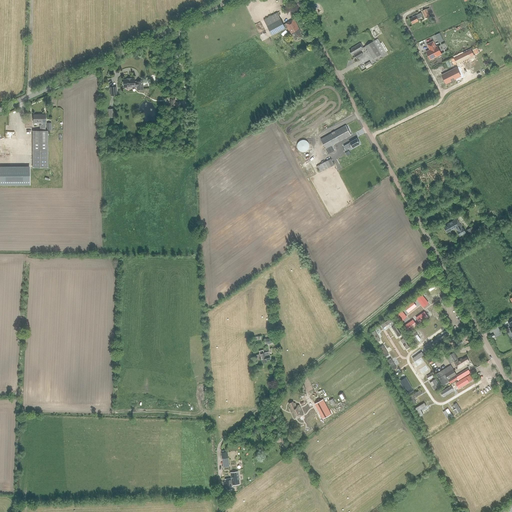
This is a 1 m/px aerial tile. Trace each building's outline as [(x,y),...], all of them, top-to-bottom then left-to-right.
[(429,8),(426,9),(422,11),(425,18),(430,16),(428,13),(431,12),(429,8)] [(263,20),(272,36),(286,29),(277,13),(263,20)] [(421,13),(414,17),(409,19),(412,24),(418,21),(417,19),(423,16),(421,13)] [(292,33),(295,40),(302,36),(299,29),(294,19),(285,24),(291,34),(292,33)] [(385,52),(378,39),(365,46),(373,59),(385,52)] [(433,42),(427,45),(430,50),(426,52),(430,60),(441,54),(437,46),(436,47),(433,42)] [(364,49),(360,43),(351,48),(352,49),(350,51),(352,55),(353,54),(356,59),(363,55),(361,51),(364,49)] [(471,50),(459,56),(462,61),(470,57),(469,55),(472,53),(471,50)] [(445,73),(444,71),(449,68),(447,64),(435,71),(438,76),(445,73)] [(459,77),(456,70),(453,72),(452,70),(452,71),(442,75),(446,83),(451,81),(452,81),(454,80),(454,79),(459,77)] [(134,82),(134,79),(123,80),(124,88),(137,87),(137,90),(143,89),(142,81),(134,82)] [(33,168),(48,168),(48,131),(45,131),(45,123),(46,123),(46,115),(33,115),(33,123),(40,123),(40,126),(40,131),(32,131),(33,168)] [(346,126),(321,139),(329,154),(334,152),(331,146),(351,135),(346,126)] [(344,146),(345,149),(346,151),(352,147),(353,148),(359,144),(357,139),(350,142),(350,143),(344,146)] [(305,152),(307,151),(308,149),(309,147),(309,145),(308,143),(307,142),(305,141),(303,140),(301,141),(299,142),(298,143),(297,145),(297,147),(298,149),(299,151),(301,152),(303,152),(305,152)] [(324,170),(329,168),(334,165),(331,159),(321,164),(316,166),(319,173),(324,170)] [(447,224),(448,226),(444,228),(447,232),(451,230),(452,230),(456,228),(457,231),(460,237),(466,233),(463,228),(462,229),(457,219),(447,224)] [(477,235),(472,227),(467,230),(472,238),(477,235)] [(478,236),(485,233),(481,227),(475,230),(478,236)] [(423,307),(428,303),(421,295),(416,299),(423,307)] [(404,307),(408,312),(416,306),(412,301),(404,307)] [(406,317),(400,310),(395,314),(401,321),(406,317)] [(428,317),(424,312),(416,318),(420,323),(428,317)] [(439,326),(442,324),(439,319),(436,316),(429,321),(431,325),(436,321),(439,326)] [(416,325),(413,320),(405,326),(408,331),(416,325)] [(428,321),(419,327),(421,331),(430,325),(428,321)] [(369,334),(371,338),(381,331),(379,328),(369,334)] [(410,335),(416,343),(419,341),(415,336),(418,334),(415,331),(410,335)] [(440,343),(449,336),(447,333),(438,340),(440,343)] [(375,343),(377,347),(387,340),(385,337),(375,343)] [(405,347),(402,349),(407,359),(410,357),(405,347)] [(382,354),(384,358),(394,351),(392,348),(382,354)] [(261,359),(262,359),(263,363),(267,362),(266,360),(270,359),(269,356),(268,356),(267,352),(264,353),(263,350),(259,351),(261,359)] [(450,364),(458,359),(454,352),(446,357),(450,364)] [(469,361),(467,357),(462,360),(461,359),(454,363),(458,369),(468,363),(467,362),(469,361)] [(389,365),(391,368),(401,362),(399,358),(389,365)] [(424,362),(421,358),(414,362),(417,367),(424,362)] [(429,370),(426,365),(419,370),(422,374),(429,370)] [(442,386),(449,382),(450,383),(458,379),(456,376),(456,375),(456,374),(451,365),(438,373),(436,374),(442,386)] [(456,376),(458,380),(470,373),(468,369),(456,376)] [(431,374),(425,378),(427,383),(434,378),(431,374)] [(455,383),(458,389),(469,382),(466,377),(455,383)] [(399,381),(405,392),(410,389),(404,378),(399,381)] [(439,385),(436,381),(429,385),(432,390),(439,385)] [(476,391),(478,394),(489,388),(487,385),(476,391)] [(443,397),(454,390),(451,386),(440,392),(443,397)] [(468,388),(474,399),(478,397),(472,386),(468,388)] [(417,402),(414,398),(423,393),(421,390),(409,396),(413,404),(417,402)] [(461,398),(465,404),(473,399),(469,393),(461,398)] [(423,410),(429,406),(425,398),(418,401),(423,410)] [(315,404),(323,419),(331,414),(323,399),(315,404)] [(293,402),(289,404),(291,409),(290,409),(294,419),(303,415),(299,405),(296,407),(295,403),(294,404),(293,402)] [(444,408),(448,414),(456,410),(453,403),(444,408)] [(431,425),(438,421),(433,413),(427,417),(431,425)] [(303,416),(305,423),(316,421),(314,414),(303,416)] [(317,422),(308,426),(309,430),(319,426),(317,422)] [(231,479),(225,479),(225,482),(223,482),(223,485),(226,485),(226,488),(228,488),(228,490),(232,489),(231,485),(234,485),(239,484),(238,472),(231,473),(231,479)]
